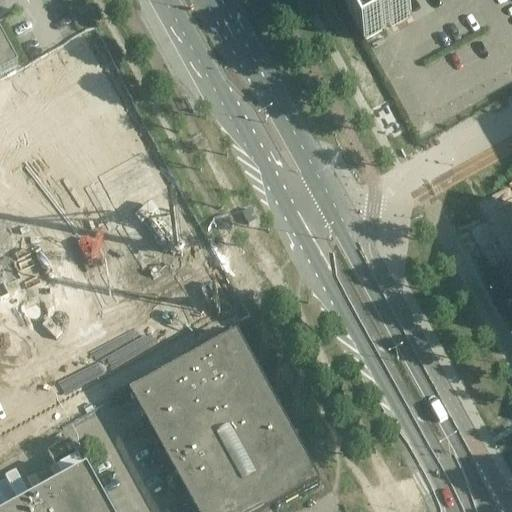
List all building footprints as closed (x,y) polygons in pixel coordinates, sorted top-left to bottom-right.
[(341,0),(365,43),(365,42),(386,31),(390,29),(411,17),(400,0),(341,0)] [(19,67),(0,33),(0,79),(18,69),(19,69),(19,68),(19,67)] [(0,432),(230,305),(224,293),(234,288),(185,200),(175,205),(84,42),(0,88),(0,432)] [(251,334),(104,417),(156,511),(338,511),(343,500),(251,334)] [(0,453),(17,445),(11,432),(0,437),(0,453)] [(109,511),(89,476),(89,475),(88,475),(87,475),(19,511),(109,511)]
